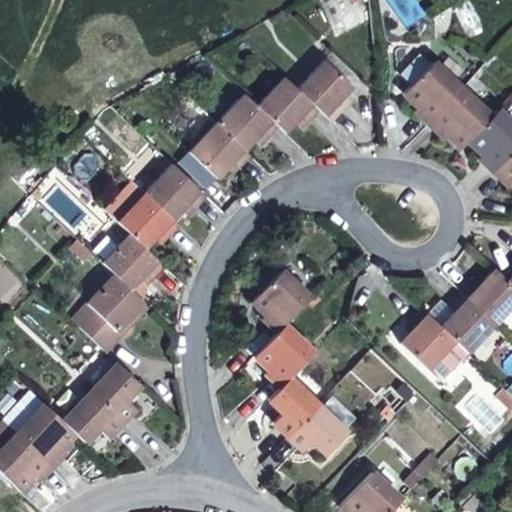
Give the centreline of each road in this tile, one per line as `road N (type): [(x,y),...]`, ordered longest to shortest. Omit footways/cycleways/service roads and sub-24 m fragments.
road 1 (residential): [(201,488),(198,392),(211,291),(251,214),(297,189)]
road 2 (residential): [(297,189),(342,172),(447,184),(451,212),(437,246),(409,253),(378,236)]
road 3 (track): [(0,120),(63,0)]
